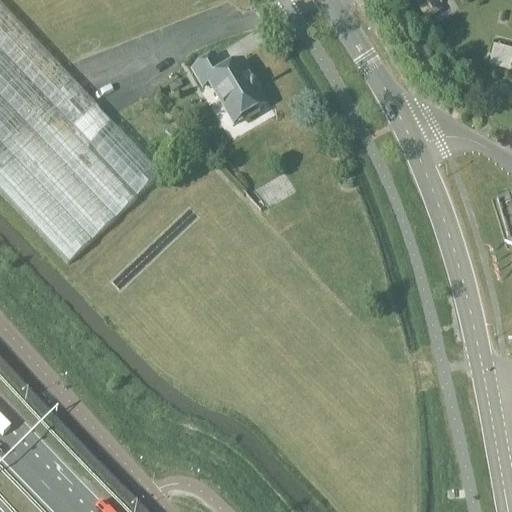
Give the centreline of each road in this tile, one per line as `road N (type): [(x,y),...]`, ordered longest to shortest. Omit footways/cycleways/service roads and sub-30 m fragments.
road 1 (tertiary): [(485,379),(450,240),(415,147)]
road 2 (tertiary): [(415,147),(330,0)]
road 3 (tertiary): [(509,511),(485,379)]
